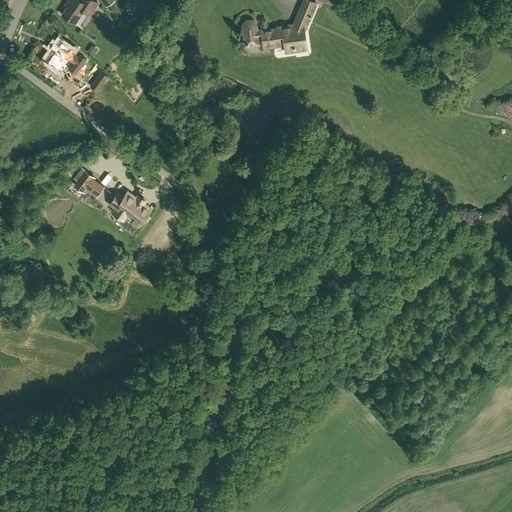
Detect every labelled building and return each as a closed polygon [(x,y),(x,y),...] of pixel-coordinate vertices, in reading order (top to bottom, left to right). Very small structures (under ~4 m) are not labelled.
[(62,14),(75,23),(83,11),(90,16),(99,3),(93,0),(81,0),(80,0),(68,0),(68,1),(70,3),(62,14)] [(304,32),(316,3),(309,0),(303,0),(293,26),(257,31),(256,25),(256,24),(255,23),(255,22),(254,22),(253,21),(252,20),(251,20),(250,20),(249,20),(248,20),(247,21),(246,21),(245,22),(244,23),(243,24),(243,25),(243,27),(246,45),(259,43),(258,36),(263,36),(264,45),(285,43),(286,52),(303,49),(300,31),(304,32)] [(146,4),(139,12),(145,18),(152,11),(146,4)] [(75,73),(86,59),(80,54),(79,57),(72,52),(74,49),(60,39),(46,59),(60,69),(68,58),(74,63),(69,69),(75,73)] [(91,47),(87,52),(93,56),(96,51),(91,47)] [(108,76),(102,72),(91,86),(97,91),(108,76)] [(261,163),(251,153),(245,160),(255,169),(261,163)] [(103,187),(93,179),(94,177),(82,168),(75,178),(78,180),(75,185),(83,191),(86,188),(96,196),(103,187)] [(148,212),(151,209),(150,208),(148,207),(127,191),(123,197),(117,193),(115,196),(121,200),(118,203),(117,203),(116,205),(117,205),(115,207),(112,212),(123,220),(126,215),(133,220),(131,222),(137,227),(148,212)]
